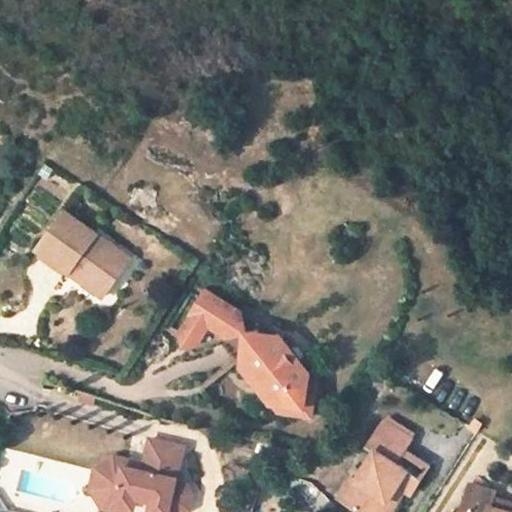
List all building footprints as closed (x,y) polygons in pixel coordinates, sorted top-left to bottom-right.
[(66,212),(40,249),(69,271),(72,266),(82,273),(79,278),(103,296),(130,258),(66,212)] [(72,266),(69,271),(79,278),(82,273),(72,266)] [(244,303),(210,282),(182,325),(202,339),(212,323),(227,331),(244,303)] [(249,351),(248,360),(276,397),(285,390),(288,394),(286,409),(313,413),(316,387),(302,386),(298,380),(307,374),(287,347),(294,343),(286,331),(279,336),(272,334),(249,351)] [(356,479),(351,476),(338,498),(360,511),(382,511),(399,485),(407,491),(413,494),(422,478),(397,463),(406,449),(412,438),(383,420),(368,446),(374,451),(356,479)] [(150,460),(148,467),(122,459),(108,467),(103,482),(110,496),(136,503),(138,494),(156,499),(153,508),(165,511),(184,511),(192,508),(196,493),(189,479),(182,477),(192,445),(158,435),(150,460)] [(431,464),(406,449),(397,463),(422,478),(431,464)] [(105,502),(138,511),(151,511),(153,508),(156,499),(138,494),(136,503),(110,496),(103,482),(108,467),(122,459),(148,467),(150,460),(121,451),(101,462),(96,480),(95,483),(105,502)] [(393,511),(407,491),(399,485),(382,511),(393,511)] [(496,492),(473,485),(463,511),(511,511),(492,505),(494,496),(496,492)] [(511,501),(494,496),(492,505),(511,511),(511,501)]
